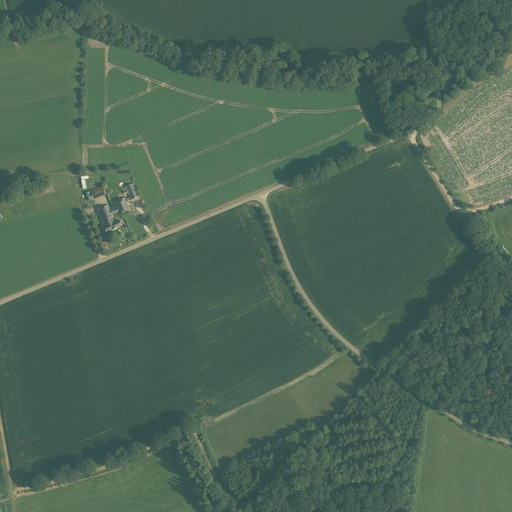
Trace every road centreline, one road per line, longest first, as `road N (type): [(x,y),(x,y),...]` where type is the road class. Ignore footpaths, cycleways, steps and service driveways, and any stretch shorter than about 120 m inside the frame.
road 1 (unclassified): [(511,444),(462,425),(320,318),(289,271),(259,196)]
road 2 (unclassified): [(0,303),(259,196)]
road 3 (unclassified): [(259,196),(408,133)]
road 4 (unclassified): [(408,133),(438,108),(428,0)]
road 5 (unclassified): [(511,199),(457,209),(408,133)]
